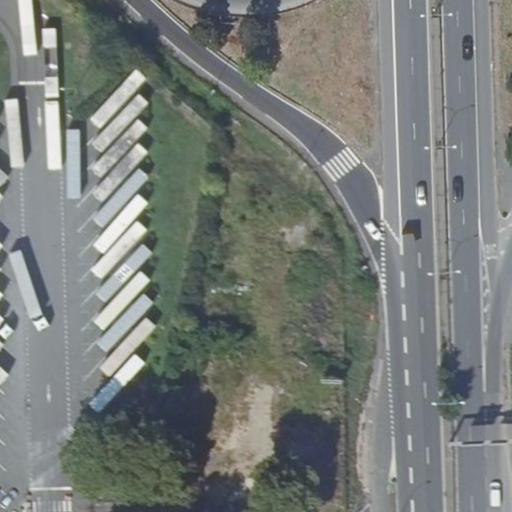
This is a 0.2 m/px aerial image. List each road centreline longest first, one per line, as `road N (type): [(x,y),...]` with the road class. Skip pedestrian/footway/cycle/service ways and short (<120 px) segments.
road 1 (trunk): [(140,0),(340,164),(364,200),(415,328)]
road 2 (trunk): [(469,422),(456,0)]
road 3 (trunk): [(411,0),(415,328)]
road 4 (trunk): [(415,328),(422,511)]
road 5 (trunk): [(469,422),(492,384),(511,266)]
